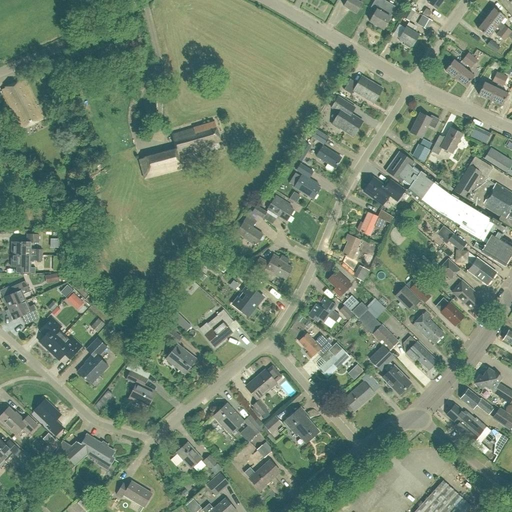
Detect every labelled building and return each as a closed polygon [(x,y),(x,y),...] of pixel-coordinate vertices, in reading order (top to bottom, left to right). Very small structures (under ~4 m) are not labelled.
[(347,0),(343,7),(356,14),(362,4),(361,3),(362,0),(347,0)] [(369,22),(383,30),(396,8),(383,0),(374,0),(370,8),(376,11),(369,22)] [(429,0),(427,3),(437,10),(444,0),(429,0)] [(409,22),(415,12),(408,8),(402,17),(409,22)] [(486,18),(497,27),(505,16),(494,8),(486,18)] [(497,27),(486,18),(478,29),(488,37),(497,27)] [(428,19),(422,28),(433,34),(438,25),(428,19)] [(400,38),(405,41),(403,44),(410,48),(411,45),(412,46),(418,35),(413,32),(416,27),(409,22),(400,38)] [(500,30),(508,37),(511,32),(503,25),(500,30)] [(508,37),(500,30),(496,35),(504,41),(508,37)] [(491,40),(487,45),(496,53),(500,48),(491,40)] [(466,65),(473,57),(468,53),(459,64),(453,60),(445,71),(455,79),(464,68),(466,65)] [(478,61),(473,57),(466,65),(471,69),(478,61)] [(474,76),(464,68),(455,79),(466,87),(474,76)] [(496,89),(490,101),(502,106),(508,94),(501,91),(508,78),(510,72),(505,70),(503,75),(498,85),(496,89)] [(496,72),(492,82),(498,85),(503,75),(496,72)] [(374,103),(382,89),(362,77),(358,84),(350,80),(344,90),(352,95),(354,91),(374,103)] [(23,80),(2,90),(21,129),(42,119),(23,80)] [(478,95),(490,101),(496,89),(484,83),(478,95)] [(341,129),(355,138),(364,122),(352,115),(356,109),(339,98),(332,109),(340,114),(333,126),(340,130),(341,129)] [(420,113),(410,133),(421,139),(428,126),(435,129),(440,120),(431,115),(430,118),(420,113)] [(176,149),(139,160),(144,179),(181,168),(178,158),(208,148),(207,145),(220,142),(214,122),(200,126),(200,127),(172,135),(176,149)] [(475,126),(470,137),(486,144),(490,134),(475,126)] [(451,128),(440,147),(452,154),(462,134),(451,128)] [(329,137),(317,129),(311,137),(324,145),(329,137)] [(418,144),(412,156),(423,162),(429,150),(418,144)] [(316,156),(329,164),(327,168),(332,171),(334,167),(335,168),(341,157),(323,145),(316,156)] [(506,173),(511,163),(511,161),(490,148),(484,159),(506,173)] [(455,196),(450,192),(453,189),(441,180),(438,184),(435,182),(437,180),(420,168),(418,170),(413,167),(415,164),(400,153),(395,160),(394,159),(390,164),(391,164),(386,171),(404,184),(411,189),(410,190),(418,196),(416,199),(422,203),(424,200),(441,212),(463,225),(461,228),(468,232),(466,234),(477,241),(473,247),(476,248),(504,265),(511,251),(511,245),(498,237),(505,226),(455,196)] [(511,193),(496,183),(495,184),(486,179),(492,168),(474,157),(453,191),(481,208),(482,206),(505,220),(508,215),(511,217),(511,193)] [(302,174),(293,188),(314,200),(321,188),(308,180),(313,172),(300,164),(296,171),(302,174)] [(383,205),(390,196),(398,201),(406,190),(390,180),(390,181),(392,182),(388,189),(373,178),(363,192),(383,205)] [(292,205),(276,195),(267,209),(268,209),(266,212),(256,205),(252,212),(272,224),(278,216),(287,221),(294,210),(290,207),(292,205)] [(255,203),(261,207),(264,201),(258,197),(255,203)] [(360,231),(370,235),(374,226),(382,229),(386,221),(390,224),(393,217),(381,210),(378,217),(368,213),(363,223),(360,222),(357,229),(360,230),(360,231)] [(236,233),(256,246),(260,240),(261,241),(263,240),(264,238),(264,237),(262,236),(263,234),(252,227),(256,221),(247,215),(236,233)] [(11,254),(42,255),(42,249),(30,249),(31,242),(38,242),(38,234),(27,234),(27,242),(12,241),(11,254)] [(348,241),(342,254),(352,259),(360,240),(348,234),(345,240),(348,241)] [(453,234),(449,240),(460,249),(465,243),(453,234)] [(42,255),(11,254),(11,267),(19,267),(19,273),(34,273),(35,268),(30,268),(30,261),(41,261),(42,255)] [(293,268),(287,265),(290,260),(282,255),(281,258),(273,254),(268,262),(259,257),(253,268),(263,273),(265,269),(286,280),(293,268)] [(448,258),(438,269),(450,280),(460,270),(448,258)] [(476,258),(468,269),(487,284),(496,273),(476,258)] [(363,282),(369,270),(359,265),(356,272),(353,271),(350,275),(363,282)] [(336,288),(334,290),(341,296),(352,285),(336,271),(328,280),(336,288)] [(248,286),(233,305),(247,317),(263,297),(252,288),(257,282),(246,272),(240,279),(248,286)] [(409,289),(424,303),(431,296),(416,282),(415,282),(412,279),(406,285),(410,288),(409,289)] [(8,309),(26,302),(23,295),(30,292),(25,280),(9,287),(12,294),(3,298),(8,309)] [(462,280),(452,292),(464,302),(465,301),(476,311),(483,302),(473,293),(474,291),(462,280)] [(409,312),(420,301),(405,285),(394,297),(409,312)] [(70,297),(80,306),(84,303),(73,293),(70,297)] [(511,293),(510,293),(502,309),(507,312),(511,301),(511,293)] [(337,306),(325,297),(321,303),(323,304),(320,308),(316,305),(308,317),(317,323),(319,319),(325,323),(329,317),(336,322),(340,316),(333,311),(337,306)] [(47,308),(51,312),(57,306),(53,301),(47,308)] [(355,301),(348,308),(352,312),(359,304),(355,301)] [(26,302),(8,309),(13,320),(22,316),(25,322),(25,324),(40,318),(34,305),(28,307),(26,302)] [(449,302),(441,312),(455,326),(464,316),(449,302)] [(348,321),(354,315),(351,312),(344,305),(338,311),(348,321)] [(57,316),(64,310),(61,306),(53,312),(57,316)] [(199,329),(214,347),(232,332),(227,327),(233,322),(223,310),(217,315),(218,316),(208,324),(207,323),(199,329)] [(367,310),(358,319),(372,334),(371,335),(383,346),(389,352),(399,342),(367,310)] [(425,311),(412,325),(422,335),(424,335),(429,340),(430,338),(435,343),(444,334),(429,320),(431,317),(425,311)] [(48,351),(63,336),(58,331),(61,327),(52,318),(39,332),(44,336),(39,342),(48,351)] [(104,324),(98,319),(91,327),(97,332),(104,324)] [(397,336),(400,333),(386,319),(383,322),(397,336)] [(165,325),(160,331),(170,339),(175,333),(165,325)] [(511,345),(511,346),(511,348),(511,332),(508,330),(503,340),(511,345)] [(321,357),(332,346),(330,344),(333,340),(329,336),(326,340),(322,335),(315,342),(306,333),(298,341),(309,352),(306,354),(311,359),(317,353),(321,357)] [(63,336),(48,351),(58,360),(63,354),(69,360),(81,347),(72,338),(68,341),(63,336)] [(96,338),(86,350),(92,356),(87,360),(88,361),(77,373),(90,385),(107,366),(97,357),(106,347),(96,338)] [(429,369),(437,361),(417,341),(406,352),(414,361),(417,358),(429,369)] [(332,346),(321,357),(326,363),(318,370),(327,378),(342,363),(343,365),(351,358),(335,343),(332,346)] [(177,344),(165,359),(185,374),(197,359),(177,344)] [(383,346),(369,359),(381,370),(384,367),(388,372),(382,377),(387,382),(386,383),(386,385),(388,387),(390,387),(391,386),(399,394),(411,383),(394,366),(393,366),(389,362),(394,357),(389,352),(383,346)] [(276,364),(270,369),(278,379),(284,374),(276,364)] [(363,371),(357,365),(348,374),(354,380),(363,371)] [(482,376),(479,374),(474,383),(482,388),(484,385),(493,390),(492,391),(510,403),(511,399),(511,391),(498,382),(502,377),(488,368),(482,376)] [(148,408),(156,392),(144,386),(147,379),(130,371),(126,379),(136,384),(129,398),(148,408)] [(261,416),(262,415),(265,419),(270,415),(267,412),(268,411),(258,399),(276,383),(265,371),(246,387),(258,401),(252,406),(261,416)] [(279,385),(292,400),(300,393),(288,378),(279,385)] [(364,382),(344,399),(354,410),(374,393),(364,382)] [(493,408),(481,399),(480,400),(467,390),(467,391),(465,390),(462,394),(463,395),(460,398),(473,408),(476,405),(488,415),(493,408)] [(45,400),(34,411),(49,426),(47,429),(55,437),(63,429),(55,421),(61,415),(45,400)] [(230,434),(244,421),(227,403),(213,416),(230,434)] [(471,443),(475,439),(486,427),(475,418),(474,419),(468,413),(466,415),(455,406),(454,405),(446,414),(447,415),(458,424),(455,428),(471,443)] [(8,408),(0,416),(0,420),(16,436),(24,427),(30,433),(37,426),(27,417),(23,421),(19,417),(18,418),(8,408)] [(300,408),(285,421),(296,434),(297,432),(306,443),(319,432),(305,416),(306,415),(300,408)] [(511,416),(499,408),(492,419),(510,431),(511,427),(511,416)] [(275,416),(264,426),(265,427),(263,428),(269,435),(270,433),(271,434),(282,423),(275,416)] [(246,433),(252,439),(262,429),(254,420),(248,426),(250,429),(246,433)] [(86,435),(82,443),(77,440),(60,458),(71,470),(88,454),(98,460),(96,463),(108,470),(115,459),(111,456),(113,452),(86,435)] [(504,435),(498,443),(505,448),(511,440),(504,435)] [(0,460),(3,463),(11,456),(13,458),(20,452),(9,441),(4,445),(0,441),(0,460)] [(187,442),(176,452),(177,453),(171,459),(177,465),(183,460),(191,469),(202,459),(187,442)] [(488,455),(491,450),(484,446),(481,451),(488,455)] [(209,455),(203,461),(215,475),(222,469),(209,455)] [(270,460),(249,478),(259,490),(280,471),(270,460)] [(33,461),(28,466),(36,474),(41,469),(33,461)] [(220,473),(206,485),(216,496),(230,484),(220,473)] [(122,484),(116,494),(121,497),(122,496),(143,508),(152,494),(131,481),(127,487),(122,484)] [(467,511),(471,507),(443,481),(415,511),(467,511)] [(112,492),(107,488),(104,492),(109,496),(112,492)] [(188,494),(184,490),(180,494),(183,498),(188,494)] [(225,497),(213,508),(209,504),(202,510),(203,511),(235,511),(237,511),(225,497)] [(115,509),(118,504),(111,499),(107,505),(115,509)]
